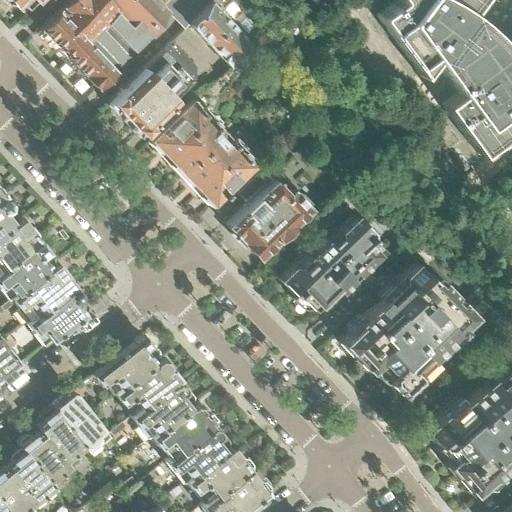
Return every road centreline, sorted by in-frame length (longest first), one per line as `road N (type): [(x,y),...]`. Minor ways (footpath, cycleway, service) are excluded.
road 1 (residential): [(372,435),(195,250)]
road 2 (residential): [(158,284),(332,467)]
road 3 (residential): [(195,250),(25,71)]
road 4 (residential): [(0,118),(158,284)]
road 5 (residential): [(158,284),(0,409)]
